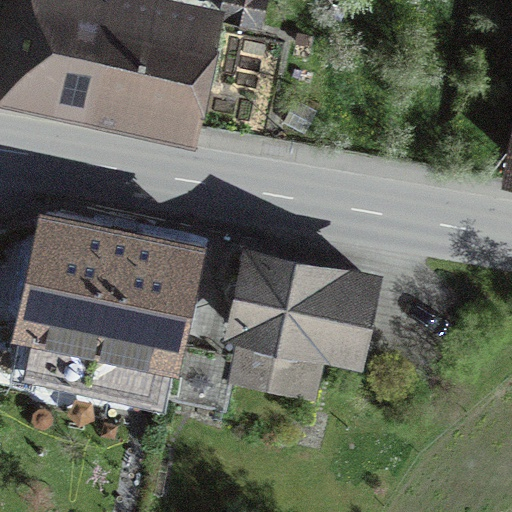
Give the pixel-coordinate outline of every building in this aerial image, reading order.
[(4,0),(0,19),(0,76),(86,97),(105,6),(197,25),(200,9),(256,20),(260,0),(4,0)] [(105,6),(86,97),(182,119),(202,26),(197,25),(105,6)] [(188,249),(54,220),(45,260),(30,331),(23,364),(156,393),(188,249)] [(0,323),(30,331),(45,260),(0,250),(0,323)] [(252,253),(236,326),(262,332),(255,362),(297,371),(304,341),(352,352),(368,278),(252,253)]
